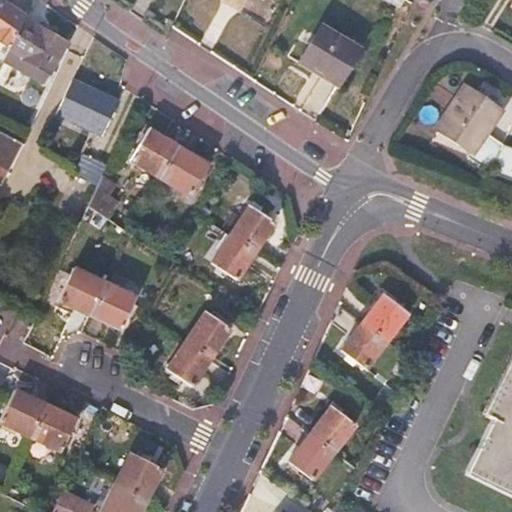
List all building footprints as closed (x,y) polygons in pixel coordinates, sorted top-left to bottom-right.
[(24,16),(25,13),(4,0),(0,0),(0,39),(10,46),(24,16)] [(48,72),(66,41),(24,16),(10,46),(8,50),(48,72)] [(358,49),(321,26),(299,62),(337,85),(358,49)] [(102,134),(117,100),(72,80),(56,113),(102,134)] [(511,147),(502,144),(486,133),(499,113),(464,90),(438,129),(472,152),(468,157),(490,172),(511,180),(511,147)] [(0,179),(0,180),(23,134),(0,123),(0,179)] [(158,177),(176,147),(147,130),(130,160),(158,177)] [(189,195),(206,165),(176,147),(158,177),(189,195)] [(102,175),(106,166),(82,154),(72,173),(95,188),(102,175)] [(108,220),(120,203),(110,196),(117,185),(102,175),(95,188),(87,206),(108,220)] [(254,250),(272,222),(248,206),(230,233),(254,250)] [(235,279),(254,250),(230,233),(211,263),(235,279)] [(88,314),(103,283),(72,268),(58,300),(88,314)] [(120,329),(135,298),(103,283),(88,314),(120,329)] [(361,322),(386,341),(406,313),(382,295),(361,322)] [(209,358),(229,329),(205,312),(185,342),(209,358)] [(364,369),(386,341),(361,322),(340,349),(364,369)] [(191,385),(209,358),(185,342),(167,369),(191,385)] [(511,366),(487,417),(492,420),(467,470),(511,491),(511,366)] [(0,421),(30,437),(45,406),(13,390),(0,419),(0,421)] [(60,451),(74,420),(45,406),(30,437),(60,451)] [(309,433),(333,452),(354,424),(330,406),(309,433)] [(312,479),(333,452),(309,433),(287,460),(312,479)] [(145,499),(160,469),(129,453),(114,484),(145,499)] [(139,511),(145,499),(114,484),(99,511),(139,511)] [(89,511),(92,506),(62,490),(52,511),(89,511)]
